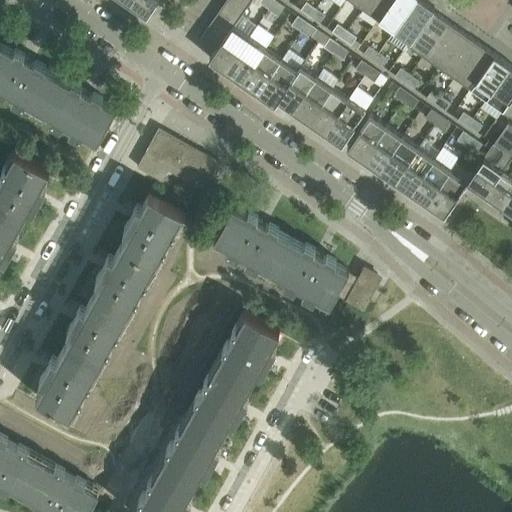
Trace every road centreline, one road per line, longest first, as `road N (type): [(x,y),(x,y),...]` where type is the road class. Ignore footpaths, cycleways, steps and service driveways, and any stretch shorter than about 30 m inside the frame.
road 1 (residential): [(0,360),(162,69)]
road 2 (residential): [(162,69),(381,224)]
road 3 (residential): [(381,224),(511,344)]
road 4 (residential): [(235,511),(319,359)]
road 5 (residential): [(511,318),(437,255),(381,224)]
road 6 (residential): [(62,0),(162,69)]
